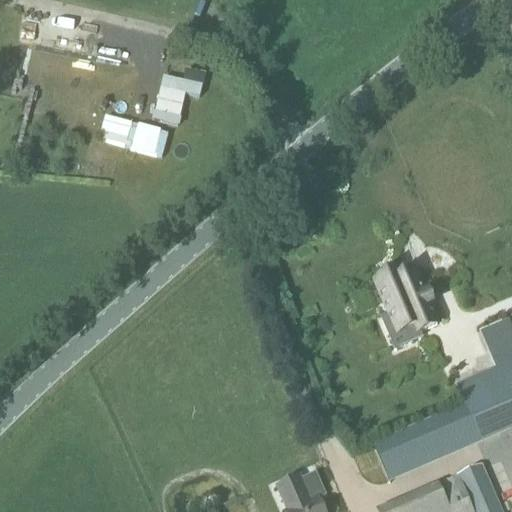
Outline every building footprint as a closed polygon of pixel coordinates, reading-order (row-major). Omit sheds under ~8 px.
[(6,61),(18,64),(30,16),(17,13),(6,61)] [(55,86),(70,89),(82,32),(67,29),(55,86)] [(91,125),(107,37),(92,34),(76,122),(91,125)] [(180,122),(185,98),(199,101),(204,78),(183,73),(181,84),(161,79),(152,116),(180,122)] [(16,161),(16,145),(4,145),(4,161),(16,161)] [(391,337),(416,326),(419,333),(437,325),(414,272),(402,277),(399,270),(374,281),(389,314),(382,317),(391,337)] [(371,329),(332,341),(343,376),(317,384),(327,418),(364,408),(364,410),(392,402),(371,329)] [(427,335),(408,338),(415,373),(434,369),(427,335)] [(511,342),(486,352),(494,371),(511,363),(511,342)] [(511,376),(511,363),(494,371),(457,387),(480,441),(511,427),(511,413),(499,383),(511,376)] [(390,414),(371,422),(381,448),(401,441),(390,414)] [(501,511),(482,467),(456,478),(459,485),(453,487),(450,482),(438,487),(438,486),(378,511),(501,511)] [(287,511),(322,511),(318,500),(310,503),(300,480),(277,489),(287,511)]
